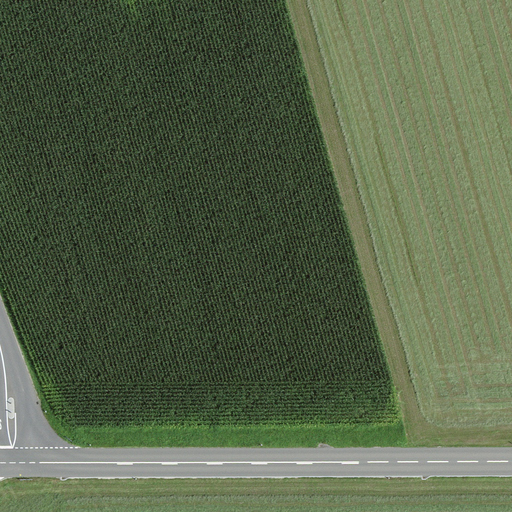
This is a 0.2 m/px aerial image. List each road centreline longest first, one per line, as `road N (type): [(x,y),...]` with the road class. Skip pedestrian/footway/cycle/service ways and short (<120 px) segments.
road 1 (tertiary): [(14,463),(511,462)]
road 2 (tertiary): [(14,463),(0,344)]
